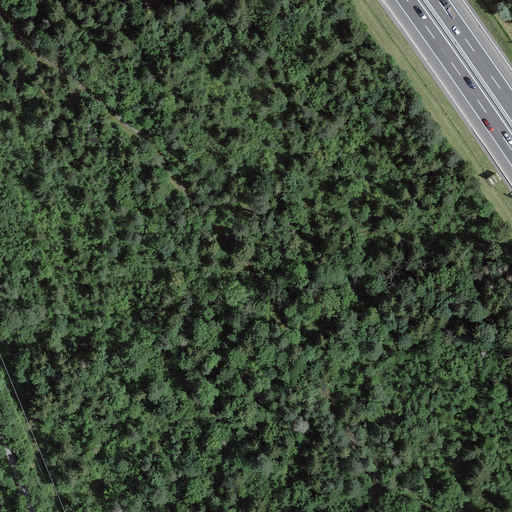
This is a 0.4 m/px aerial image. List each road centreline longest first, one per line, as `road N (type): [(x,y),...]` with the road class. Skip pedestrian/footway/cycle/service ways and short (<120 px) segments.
road 1 (track): [(0,1),(149,145),(248,269),(384,484),(385,511)]
road 2 (motorway): [(406,0),(511,150)]
road 3 (motorway): [(511,106),(437,0)]
